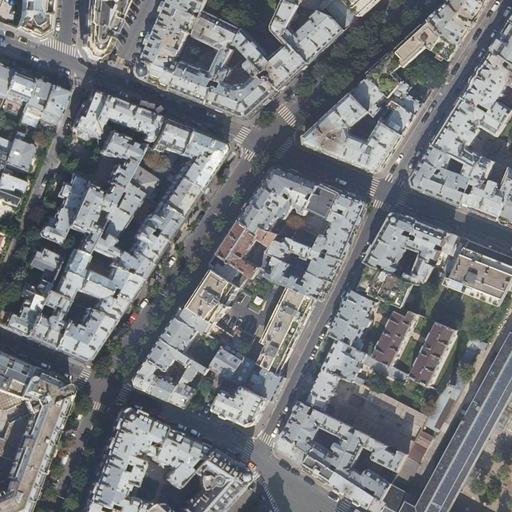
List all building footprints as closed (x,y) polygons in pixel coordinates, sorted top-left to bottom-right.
[(49,6),(49,0),(21,0),(20,17),(16,29),(25,32),(36,37),(47,30),(49,6)] [(112,36),(128,0),(87,0),(86,19),(83,47),(85,50),(87,52),(88,55),(88,56),(90,58),(101,62),(105,53),(112,36)] [(204,15),(206,11),(208,5),(210,0),(168,0),(147,49),(138,69),(138,73),(138,74),(141,77),(143,79),(156,84),(171,90),(183,65),(176,62),(176,61),(177,59),(179,58),(196,18),(195,17),(195,16),(196,13),(198,12),(204,15)] [(295,16),(302,0),(285,0),(284,0),(272,27),(273,32),(286,46),(271,60),(268,58),(269,56),(244,30),(237,44),(243,51),(281,91),(294,79),(310,64),(300,53),(297,51),(285,38),(290,28),(293,21),(295,16)] [(324,0),(321,8),(324,10),(321,13),(332,18),(345,32),(353,24),(361,17),(345,0),(324,0)] [(379,0),(345,0),(361,17),(371,7),(379,0)] [(473,25),(486,5),(478,0),(452,0),(450,3),(430,21),(431,23),(444,36),(460,46),(473,25)] [(244,30),(206,11),(204,15),(194,37),(221,51),(210,74),(187,63),(189,58),(186,57),(183,65),(171,90),(186,96),(208,105),(215,90),(210,88),(214,80),(219,82),(233,52),(235,49),(230,46),(232,42),(237,44),(244,30)] [(329,47),(345,32),(332,18),(321,13),(319,12),(312,19),(313,20),(297,35),(290,28),(285,38),(297,51),(302,46),(305,49),(300,53),(310,64),(329,47)] [(511,22),(511,21),(502,35),(493,50),(511,63),(511,22)] [(417,58),(428,47),(446,58),(451,61),(460,46),(444,36),(431,23),(424,30),(422,32),(404,48),(398,53),(397,52),(383,64),(369,77),(391,100),(402,84),(395,79),(417,58)] [(511,63),(493,50),(479,72),(463,98),(476,106),(480,108),(505,124),(511,113),(511,109),(502,103),(499,104),(499,103),(499,101),(498,100),(499,100),(501,96),(502,97),(504,95),(503,94),(507,88),(506,85),(507,85),(510,84),(511,87),(511,63)] [(236,54),(233,52),(219,82),(215,90),(208,105),(244,119),(251,118),(265,105),(271,100),(281,91),(243,51),(241,53),(236,54)] [(4,93),(14,71),(4,67),(0,65),(0,104),(4,93)] [(26,102),(33,78),(23,74),(14,71),(4,93),(26,102)] [(362,84),(352,93),(375,118),(381,109),(379,107),(384,102),(390,106),(394,101),(391,100),(369,77),(362,84)] [(38,118),(52,85),(42,81),(33,78),(26,102),(23,112),(38,118)] [(412,87),(405,82),(402,84),(391,100),(394,101),(416,116),(420,109),(424,104),(409,95),(409,91),(412,87)] [(56,125),(70,92),(62,89),(52,85),(38,118),(56,125)] [(92,121),(105,96),(98,93),(91,91),(85,107),(81,105),(72,128),(79,131),(77,135),(78,137),(86,140),(88,139),(90,135),(105,141),(109,132),(110,129),(102,125),(92,121)] [(380,121),(375,118),(352,93),(330,113),(304,137),(305,145),(342,159),(375,172),(382,170),(393,153),(404,136),(380,121)] [(132,107),(105,96),(92,121),(102,125),(104,120),(123,127),(130,129),(130,130),(143,135),(141,139),(150,143),(160,118),(132,107)] [(473,110),(476,106),(463,98),(449,120),(433,146),(446,153),(449,148),(453,150),(450,155),(454,156),(458,159),(463,161),(467,164),(477,168),(477,169),(484,157),(485,157),(476,152),(475,153),(468,149),(467,146),(468,145),(471,145),(474,147),(480,138),(476,136),(480,129),(479,128),(479,127),(482,126),(498,136),(505,124),(480,108),(477,113),(473,110)] [(416,116),(394,101),(390,106),(390,107),(395,110),(388,119),(387,119),(386,120),(385,121),(382,119),(380,121),(404,136),(410,126),(416,116)] [(177,124),(164,119),(151,148),(151,149),(159,153),(160,148),(171,152),(168,157),(167,157),(163,162),(169,164),(172,165),(178,156),(189,129),(177,124)] [(0,131),(5,134),(8,124),(0,120),(0,131)] [(189,129),(178,156),(184,158),(187,160),(177,175),(171,169),(173,165),(172,165),(169,164),(166,168),(172,175),(199,193),(212,173),(226,151),(224,143),(208,137),(189,129)] [(29,160),(34,146),(20,140),(22,134),(16,131),(11,143),(7,154),(4,162),(25,171),(29,160)] [(126,139),(109,132),(105,141),(99,153),(113,159),(115,158),(117,161),(115,166),(112,165),(107,175),(104,181),(107,183),(104,190),(100,191),(95,188),(96,185),(94,182),(92,181),(90,181),(87,181),(73,213),(66,228),(80,234),(80,236),(73,250),(84,255),(88,248),(94,236),(96,232),(98,228),(91,225),(96,210),(98,211),(99,210),(100,210),(101,209),(107,212),(110,207),(118,191),(123,183),(133,164),(139,152),(143,145),(141,145),(139,145),(137,145),(136,147),(125,143),(126,139)] [(0,151),(7,154),(11,143),(0,138),(0,151)] [(143,145),(139,152),(145,155),(145,154),(148,147),(143,145)] [(446,153),(433,146),(421,164),(411,180),(414,188),(437,197),(462,207),(467,194),(471,184),(477,168),(467,164),(463,176),(448,170),(454,156),(450,155),(446,153)] [(477,169),(477,168),(471,184),(476,186),(473,196),(467,194),(462,207),(485,216),(499,221),(511,193),(511,168),(510,168),(502,187),(499,186),(500,185),(499,184),(493,181),(492,182),(491,183),(488,182),(496,162),(484,157),(477,169)] [(172,175),(166,168),(169,164),(163,162),(154,177),(133,164),(123,183),(144,197),(151,201),(155,194),(152,192),(160,180),(158,180),(162,174),(165,176),(168,176),(169,176),(166,181),(168,182),(171,184),(169,188),(157,205),(158,205),(181,220),(189,207),(199,193),(172,175)] [(18,194),(19,191),(22,192),(26,182),(10,176),(12,171),(2,167),(0,173),(0,200),(13,205),(14,202),(16,203),(18,202),(19,199),(20,196),(19,194),(18,194)] [(316,196),(323,183),(301,174),(281,167),(273,170),(251,204),(249,206),(240,221),(260,233),(262,229),(279,235),(280,235),(289,238),(293,240),(298,230),(286,226),(289,222),(287,220),(295,209),(297,210),(298,208),(298,206),(297,205),(298,204),(299,205),(299,203),(299,202),(302,203),(299,210),(306,214),(309,209),(313,201),(310,199),(313,194),(316,196)] [(63,198),(59,208),(73,213),(87,181),(72,175),(68,186),(62,183),(60,190),(58,195),(63,198)] [(123,183),(118,191),(123,194),(114,210),(129,220),(144,197),(123,183)] [(334,187),(323,183),(316,196),(313,201),(309,209),(330,220),(344,192),(339,189),(334,187)] [(356,232),(367,206),(364,199),(356,196),(344,192),(330,220),(334,222),(331,230),(331,232),(332,234),(330,238),(323,235),(323,236),(316,250),(324,253),(325,250),(327,249),(331,251),(329,255),(344,261),(356,232)] [(511,193),(499,221),(505,224),(511,226),(511,193)] [(173,232),(181,220),(158,205),(151,216),(150,216),(148,216),(146,217),(140,227),(166,243),(173,232)] [(114,210),(110,207),(107,212),(105,217),(103,220),(107,223),(101,235),(114,243),(129,220),(114,210)] [(73,213),(59,208),(57,209),(53,218),(51,217),(50,217),(50,218),(49,218),(49,219),(48,222),(46,226),(45,226),(42,227),(39,234),(40,236),(59,244),(66,228),(73,213)] [(413,236),(419,221),(408,217),(399,213),(391,216),(379,239),(365,263),(373,266),(374,267),(378,269),(380,265),(385,267),(383,270),(396,275),(399,267),(397,266),(408,246),(412,236),(413,236)] [(103,220),(105,217),(100,214),(96,221),(101,224),(103,220)] [(260,233),(240,221),(229,237),(227,240),(218,254),(249,274),(252,277),(255,278),(260,269),(249,262),(253,256),(249,254),(254,247),(256,248),(260,242),(272,249),(277,240),(279,235),(262,229),(260,233)] [(436,228),(419,221),(413,236),(412,236),(408,246),(412,251),(413,248),(420,251),(411,273),(407,271),(404,279),(414,282),(420,285),(423,279),(428,282),(434,268),(435,266),(432,264),(434,258),(438,260),(451,234),(436,228)] [(157,257),(166,243),(140,227),(134,235),(133,238),(133,239),(134,241),(127,252),(150,266),(157,257)] [(299,227),(298,230),(293,240),(295,241),(316,250),(323,236),(299,227)] [(455,235),(451,234),(438,260),(435,266),(434,268),(439,270),(443,261),(448,263),(450,259),(451,257),(460,237),(455,235)] [(98,239),(94,236),(88,248),(109,259),(106,265),(112,268),(141,281),(146,273),(150,266),(127,252),(125,256),(111,247),(114,243),(101,235),(98,239)] [(465,239),(460,237),(451,257),(455,259),(454,261),(450,259),(448,263),(445,270),(454,273),(469,241),(465,239)] [(218,254),(227,240),(224,238),(215,251),(218,254)] [(295,241),(293,240),(289,238),(287,243),(284,243),(277,240),(272,249),(269,253),(269,254),(275,258),(276,257),(285,262),(293,252),(302,255),(300,258),(306,261),(305,263),(308,264),(310,259),(313,260),(308,272),(333,282),(335,278),(344,261),(329,255),(326,254),(324,258),(322,257),(324,253),(316,250),(295,241)] [(511,257),(499,253),(469,241),(454,273),(454,274),(452,277),(449,276),(446,283),(501,306),(510,289),(511,285),(511,257)] [(39,280),(40,280),(49,285),(56,269),(62,257),(41,247),(38,254),(36,253),(35,256),(33,255),(31,255),(30,257),(29,260),(30,261),(32,262),(31,265),(43,270),(39,280)] [(88,257),(84,255),(73,250),(72,250),(62,272),(127,302),(134,292),(141,281),(112,268),(109,273),(107,272),(106,275),(108,276),(106,280),(83,270),(88,257)] [(269,254),(269,253),(265,251),(258,261),(263,264),(269,254)] [(214,260),(209,267),(240,288),(249,274),(218,254),(214,260)] [(291,265),(285,262),(276,257),(275,258),(272,265),(275,267),(272,272),(268,270),(266,275),(275,280),(289,286),(317,298),(324,301),(328,293),(333,282),(308,272),(302,270),(301,275),(305,278),(304,282),(306,283),(305,285),(299,283),(300,279),(299,278),(293,275),(292,276),(291,278),(288,276),(287,272),(291,265)] [(383,270),(378,269),(374,267),(373,266),(373,267),(367,278),(361,291),(379,298),(397,306),(402,308),(414,282),(404,279),(400,277),(396,275),(383,270)] [(240,288),(209,267),(206,273),(197,285),(189,298),(185,304),(216,325),(227,308),(230,309),(231,307),(229,305),(240,288)] [(127,302),(62,272),(51,294),(69,302),(74,290),(97,301),(91,312),(114,322),(117,317),(121,311),(127,302)] [(243,290),(252,277),(249,274),(240,288),(243,290)] [(275,280),(266,275),(263,280),(272,285),(275,280)] [(46,292),(49,285),(40,280),(35,289),(25,285),(22,291),(20,296),(24,297),(20,306),(36,313),(40,304),(46,292)] [(383,511),(511,511),(511,285),(510,289),(511,289),(511,336),(468,417),(467,417),(465,419),(467,420),(422,502),(391,486),(383,501),(387,504),(383,511)] [(310,314),(317,298),(289,286),(283,297),(282,297),(263,337),(262,342),(267,345),(258,364),(280,376),(284,369),(294,347),(301,332),(310,314)] [(379,298),(361,291),(353,287),(342,310),(330,334),(338,339),(362,351),(365,344),(363,340),(360,339),(364,332),(363,332),(365,327),(366,328),(367,328),(368,327),(369,325),(371,321),(371,320),(369,319),(379,298)] [(51,294),(46,292),(40,304),(52,310),(51,314),(48,313),(46,318),(45,319),(36,314),(25,337),(40,343),(53,349),(65,322),(61,320),(67,306),(72,308),(73,304),(69,302),(51,294)] [(181,310),(176,317),(200,331),(214,339),(220,328),(216,325),(185,304),(181,310)] [(36,313),(20,306),(18,311),(16,317),(0,310),(0,325),(11,330),(25,337),(36,314),(36,313)] [(418,315),(402,308),(397,306),(373,357),(393,367),(418,315)] [(103,339),(114,322),(91,312),(86,310),(78,328),(65,322),(53,349),(69,356),(81,362),(89,360),(103,339)] [(200,331),(176,317),(169,328),(155,349),(149,359),(160,367),(165,370),(164,370),(171,373),(176,365),(174,364),(177,360),(190,368),(195,361),(198,363),(200,360),(197,359),(196,360),(185,353),(190,346),(193,348),(199,339),(196,337),(200,331)] [(409,376),(430,386),(457,330),(436,322),(409,376)] [(466,345),(475,350),(481,340),(470,336),(466,345)] [(373,357),(362,351),(338,339),(331,353),(324,369),(348,379),(357,383),(363,385),(365,381),(357,377),(358,374),(356,372),(357,370),(361,372),(363,369),(359,367),(362,362),(392,377),(393,374),(405,380),(407,375),(393,367),(373,357)] [(210,368),(230,380),(230,379),(242,361),(222,348),(210,368)] [(0,408),(3,410),(25,399),(36,376),(34,370),(30,369),(31,366),(7,356),(0,352),(0,408)] [(230,379),(230,380),(230,381),(243,387),(244,387),(249,377),(254,379),(253,381),(256,382),(251,391),(269,399),(275,401),(280,389),(286,378),(280,376),(258,364),(256,363),(244,357),(242,361),(230,379)] [(160,367),(149,359),(143,368),(135,380),(137,387),(145,390),(152,394),(161,378),(158,376),(160,372),(158,371),(160,367)] [(209,370),(198,363),(195,361),(190,368),(184,379),(181,383),(184,385),(186,382),(188,383),(190,382),(191,383),(198,371),(202,374),(199,378),(202,380),(209,370)] [(29,510),(63,417),(70,399),(62,380),(31,366),(30,369),(34,370),(36,376),(25,399),(32,414),(56,423),(57,428),(51,445),(49,444),(47,449),(43,458),(45,459),(38,479),(34,488),(32,487),(27,501),(29,501),(26,509),(29,510)] [(348,379),(324,369),(318,383),(316,388),(308,405),(332,417),(335,412),(334,408),(329,405),(334,394),(340,379),(347,382),(348,379)] [(452,372),(428,417),(424,424),(438,431),(466,379),(452,372)] [(161,377),(161,378),(152,394),(162,398),(170,402),(181,383),(184,379),(178,376),(175,383),(172,381),(173,379),(168,377),(167,379),(161,377)] [(184,385),(181,383),(170,402),(177,405),(185,409),(200,385),(196,383),(193,389),(184,385)] [(386,395),(363,385),(357,383),(352,393),(422,427),(424,424),(428,417),(386,395)] [(251,391),(244,387),(243,387),(239,394),(241,395),(240,399),(232,395),(232,394),(225,390),(214,411),(231,419),(247,426),(258,422),(261,415),(269,399),(251,391)] [(353,428),(338,420),(332,417),(308,405),(301,402),(292,420),(284,437),(298,445),(301,448),(313,455),(334,469),(335,467),(338,470),(337,471),(338,472),(366,490),(368,487),(375,491),(377,490),(378,491),(375,496),(377,497),(383,501),(391,486),(393,484),(369,470),(367,470),(364,475),(354,468),(365,447),(375,452),(373,458),(373,459),(399,472),(406,457),(408,455),(401,451),(397,457),(395,455),(394,454),(391,452),(392,450),(389,448),(390,446),(359,430),(356,435),(351,432),(353,428)] [(345,408),(338,420),(353,428),(359,430),(390,446),(401,451),(408,455),(415,442),(345,408)] [(108,440),(99,465),(114,469),(114,468),(120,469),(121,466),(127,467),(141,473),(144,466),(142,462),(137,461),(139,456),(136,451),(140,449),(141,453),(150,456),(152,461),(165,466),(165,465),(169,467),(169,468),(170,470),(163,477),(165,480),(176,489),(190,473),(210,450),(212,448),(186,436),(126,409),(118,412),(108,440)] [(0,511),(19,511),(26,509),(29,501),(27,501),(32,487),(34,488),(38,479),(45,459),(43,458),(47,449),(49,444),(51,445),(57,428),(56,423),(32,414),(10,423),(4,441),(0,439),(0,511)] [(294,451),(298,445),(284,437),(280,434),(277,442),(279,451),(292,460),(304,467),(313,455),(301,448),(299,452),(296,451),(295,451),(294,451)] [(218,511),(228,500),(241,486),(241,484),(243,484),(244,482),(245,481),(246,479),(246,476),(246,474),(244,472),(241,470),(239,470),(239,469),(225,460),(210,450),(190,473),(196,478),(196,481),(196,484),(197,489),(177,511),(167,511),(161,506),(159,506),(157,505),(153,505),(149,506),(146,507),(144,509),(143,510),(142,511),(218,511)] [(334,469),(313,455),(304,467),(315,474),(330,484),(338,472),(337,471),(334,469)] [(421,465),(406,457),(399,472),(397,476),(395,480),(409,487),(421,465)] [(118,473),(120,469),(114,468),(114,469),(99,465),(91,486),(85,501),(113,511),(142,511),(143,510),(144,509),(145,506),(127,500),(127,501),(122,499),(125,493),(126,493),(129,487),(135,490),(141,473),(127,467),(125,475),(118,473)] [(366,490),(338,472),(330,484),(345,493),(361,504),(370,509),(377,497),(375,496),(366,490)] [(161,506),(175,490),(164,486),(157,505),(159,506),(161,506)] [(383,511),(387,504),(383,501),(377,497),(370,509),(374,511),(383,511)] [(113,511),(85,501),(81,511),(113,511)]
